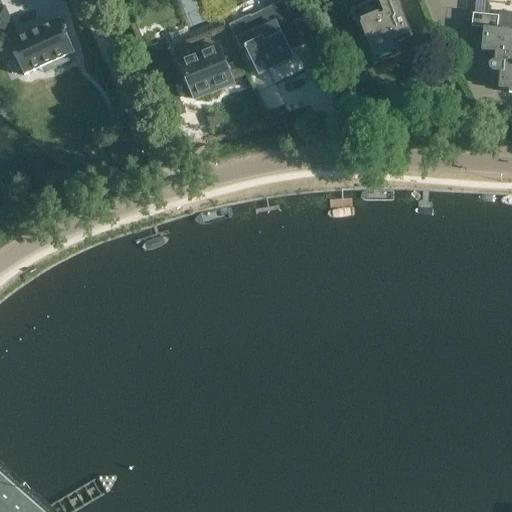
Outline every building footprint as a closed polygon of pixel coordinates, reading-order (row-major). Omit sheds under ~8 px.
[(411,36),(395,0),(369,0),(351,8),(349,11),(353,21),(357,23),(357,25),(358,24),(366,45),(360,48),(359,51),(365,65),(368,66),(373,64),(374,65),(374,66),(376,65),(375,65),(398,55),(398,56),(400,55),(400,53),(399,53),(396,45),(410,39),(411,38),(412,38),(411,38),(412,38),(411,36)] [(163,23),(154,1),(129,12),(138,34),(163,23)] [(17,28),(30,25),(25,8),(13,12),(17,28)] [(6,9),(0,11),(0,41),(18,34),(6,9)] [(294,60),(284,40),(299,33),(289,12),(274,20),(275,25),(257,34),(257,33),(238,42),(245,56),(249,55),(260,76),(294,60)] [(511,31),(497,30),(499,17),(472,15),(471,29),(484,30),(482,52),(496,54),(495,63),(494,63),(493,63),(492,64),(491,64),(490,65),(490,66),(489,68),(489,69),(490,70),(490,71),(491,72),(492,73),(493,73),(500,74),(499,90),(510,91),(510,90),(511,90),(511,31)] [(62,24),(12,47),(26,79),(58,64),(60,69),(76,62),(73,57),(77,56),(62,24)] [(234,85),(211,31),(173,47),(196,101),(234,85)]
